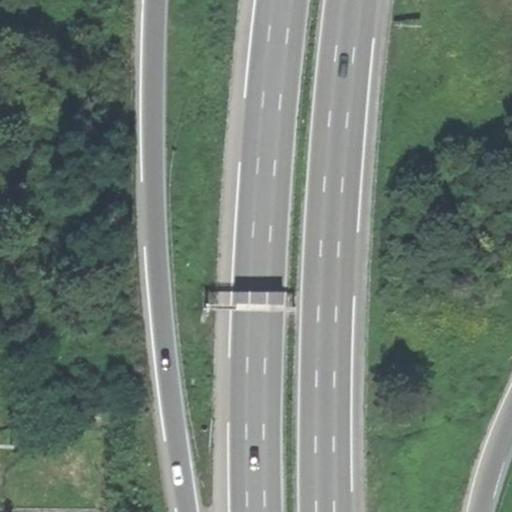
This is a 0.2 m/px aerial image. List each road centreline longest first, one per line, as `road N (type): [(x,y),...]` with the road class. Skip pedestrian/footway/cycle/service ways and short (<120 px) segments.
road 1 (trunk): [(156,0),(157,277),(185,511)]
road 2 (trunk): [(323,511),(324,326),(349,0)]
road 3 (trunk): [(277,0),(254,318),(253,511)]
